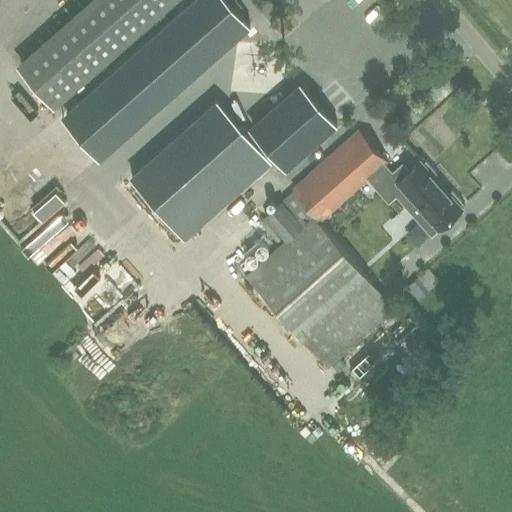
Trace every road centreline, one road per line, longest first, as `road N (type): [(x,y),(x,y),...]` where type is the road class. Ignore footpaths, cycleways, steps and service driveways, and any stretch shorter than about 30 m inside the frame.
road 1 (unknown): [(0,91),(14,123),(40,145),(73,162),(119,158),(249,59),(278,57),(378,110),(405,100),(473,48)]
road 2 (unknown): [(436,5),(403,28),(352,42),(319,29),(303,0)]
road 3 (unclassified): [(511,93),(431,0)]
